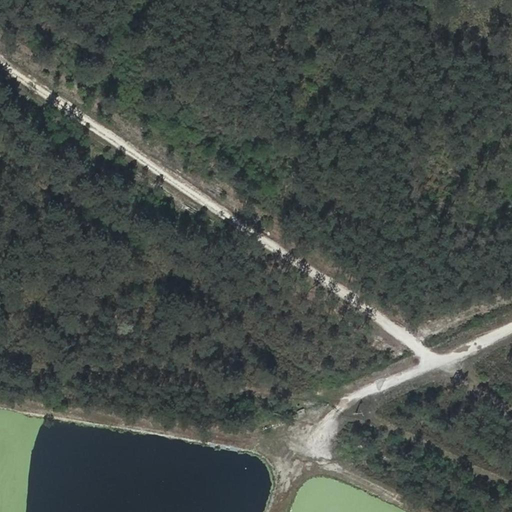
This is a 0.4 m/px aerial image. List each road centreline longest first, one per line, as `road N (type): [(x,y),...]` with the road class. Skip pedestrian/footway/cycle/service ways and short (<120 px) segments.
road 1 (track): [(440,363),(0,56)]
road 2 (track): [(511,330),(344,403),(281,511)]
